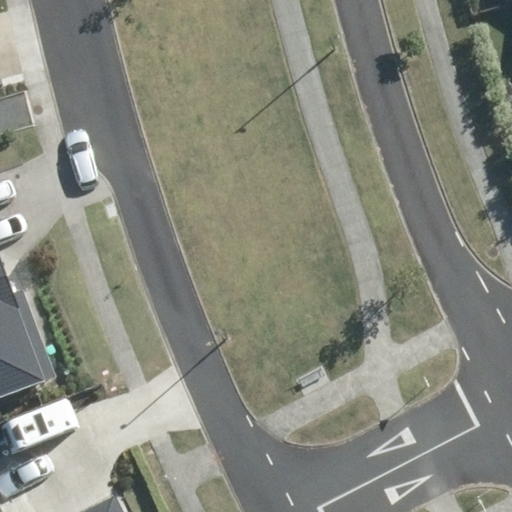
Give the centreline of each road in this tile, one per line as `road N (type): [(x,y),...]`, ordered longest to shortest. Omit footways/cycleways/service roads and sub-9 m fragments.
road 1 (residential): [(270,511),(180,314),(98,57),(88,0)]
road 2 (residential): [(358,0),(425,203),(511,393)]
road 3 (residential): [(308,511),(511,413)]
